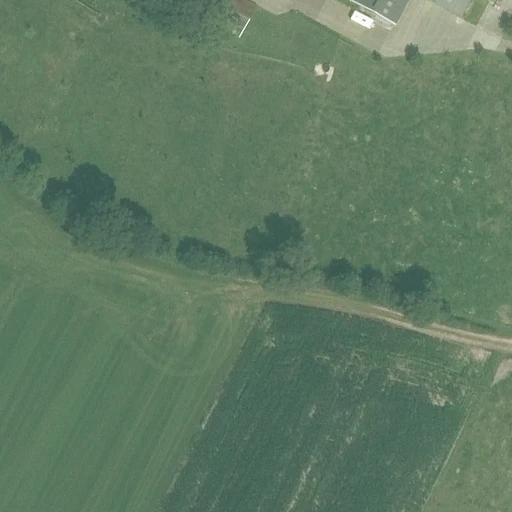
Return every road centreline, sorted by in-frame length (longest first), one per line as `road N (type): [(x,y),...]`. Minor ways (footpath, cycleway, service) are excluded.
road 1 (track): [(511,49),(386,45),(287,0)]
road 2 (track): [(387,312),(511,346)]
